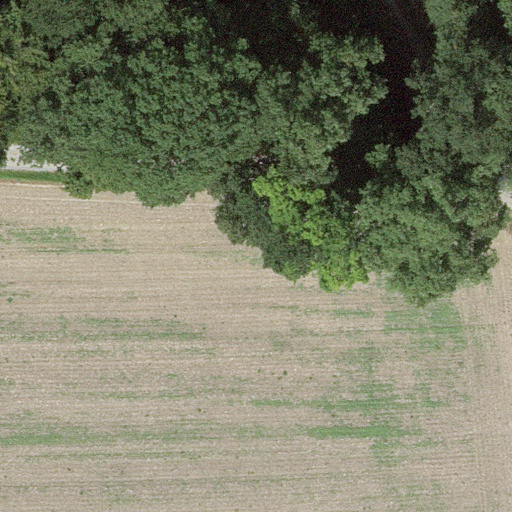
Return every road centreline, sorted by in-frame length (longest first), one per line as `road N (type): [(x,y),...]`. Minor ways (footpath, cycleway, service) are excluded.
road 1 (track): [(511,181),(0,138)]
road 2 (track): [(394,0),(436,67),(511,148)]
